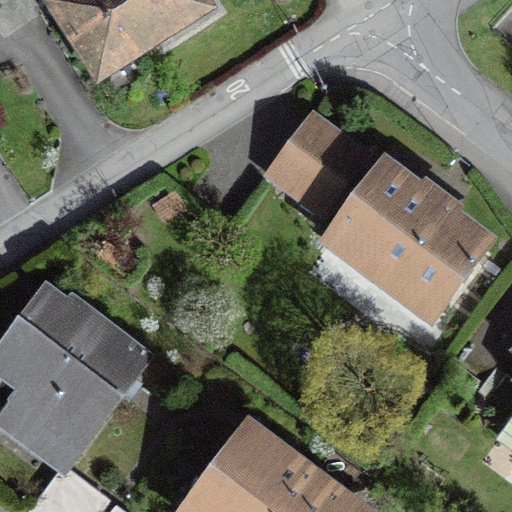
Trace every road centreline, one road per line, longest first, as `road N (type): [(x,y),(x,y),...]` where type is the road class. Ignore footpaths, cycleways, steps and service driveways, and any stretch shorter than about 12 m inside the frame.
road 1 (residential): [(370,28),(0,252)]
road 2 (residential): [(370,28),(511,139)]
